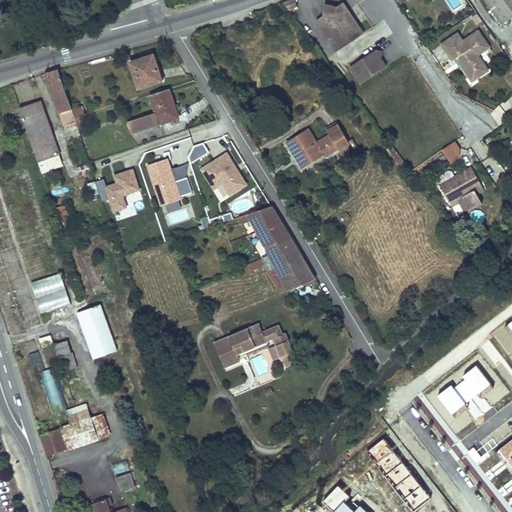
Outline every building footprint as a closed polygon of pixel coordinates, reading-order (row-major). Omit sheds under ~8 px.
[(295,0),(290,0),(285,2),(290,9),(298,7),(295,0)] [(511,0),(485,0),(501,23),(511,15),(511,0)] [(335,10),(330,14),(335,20),(347,12),(342,5),(335,10)] [(330,14),(335,10),(331,8),(325,6),(325,17),(330,14)] [(339,52),(364,35),(347,12),(335,20),(330,14),(325,17),(317,23),(339,52)] [(461,41),(456,34),(440,45),(451,61),(452,59),(457,57),(462,64),(460,65),(467,77),(472,74),(475,79),(487,71),(476,55),(488,47),(477,31),(461,41)] [(381,59),(376,51),(351,68),(362,85),(387,68),(381,59)] [(154,55),(131,62),(140,89),(162,81),(154,55)] [(462,64),(457,57),(452,59),(457,67),(460,65),(462,64)] [(59,69),(45,74),(64,127),(76,123),(76,121),(72,110),(59,70),(59,69)] [(170,89),(150,96),(157,113),(129,122),(134,135),(179,118),(170,89)] [(20,110),(38,162),(59,154),(41,103),(20,110)] [(82,107),(72,110),(76,121),(85,118),(82,107)] [(300,136),(289,143),(298,160),(296,160),(300,167),(320,155),(321,158),(337,148),(348,142),(337,122),(324,129),(328,135),(315,142),(307,130),(299,134),(300,136)] [(64,127),(68,140),(81,136),(76,123),(64,127)] [(442,149),(451,162),(464,154),(455,140),(442,149)] [(348,142),(337,148),(341,155),(352,149),(348,142)] [(195,156),(206,153),(204,144),(192,147),(195,156)] [(199,168),(220,202),(248,185),(228,151),(199,168)] [(184,165),(172,168),(169,157),(147,164),(158,205),(193,195),(184,165)] [(451,177),(436,185),(447,204),(460,196),(471,191),(473,194),(481,189),(468,167),(451,177)] [(134,168),(113,174),(116,182),(106,185),(104,179),(95,181),(101,201),(108,199),(112,213),(129,208),(125,195),(141,191),(134,168)] [(436,185),(451,177),(448,171),(446,171),(434,177),(433,180),(436,185)] [(480,206),(473,194),(471,191),(460,196),(462,200),(470,213),(480,206)] [(462,200),(460,196),(447,204),(449,207),(458,202),(462,200)] [(470,213),(462,200),(458,202),(466,215),(470,213)] [(167,203),(168,211),(181,209),(180,202),(167,203)] [(315,280),(312,275),(290,239),(271,207),(233,220),(235,223),(237,223),(239,226),(251,222),(264,248),(266,250),(285,285),(289,293),(315,280)] [(170,211),(171,221),(187,220),(186,210),(170,211)] [(71,218),(60,222),(64,231),(74,228),(71,218)] [(289,293),(285,285),(266,250),(262,252),(265,257),(262,259),(263,260),(266,266),(277,287),(282,296),(289,293)] [(245,277),(264,267),(266,266),(263,260),(242,271),(241,271),(242,273),(245,277)] [(61,275),(33,285),(44,315),(72,306),(61,275)] [(94,360),(106,356),(117,351),(102,306),(90,310),(78,314),(94,360)] [(259,325),(214,344),(225,370),(240,363),(239,361),(237,356),(267,343),(262,333),(259,325)] [(262,333),(267,343),(275,339),(283,357),(287,367),(297,363),(293,353),(294,352),(285,334),(282,335),(278,326),(262,333)] [(50,337),(40,340),(43,348),(52,345),(50,337)] [(269,348),(274,361),(283,357),(275,339),(267,343),(269,348)] [(67,342),(55,345),(58,357),(60,357),(64,372),(77,368),(73,353),(71,353),(67,342)] [(237,356),(239,361),(269,348),(267,343),(237,356)] [(40,352),(31,353),(32,363),(41,362),(40,352)] [(54,412),(65,408),(51,368),(39,373),(54,412)] [(85,407),(66,414),(70,426),(90,419),(85,407)] [(90,419),(70,426),(79,446),(108,436),(101,416),(90,419)] [(70,426),(59,430),(65,451),(79,446),(70,426)] [(59,430),(41,436),(48,457),(65,451),(59,430)] [(126,459),(112,465),(116,475),(130,470),(126,459)] [(130,473),(117,478),(122,491),(135,486),(130,473)] [(109,498),(92,504),(94,511),(110,511),(108,506),(112,505),(109,498)]
